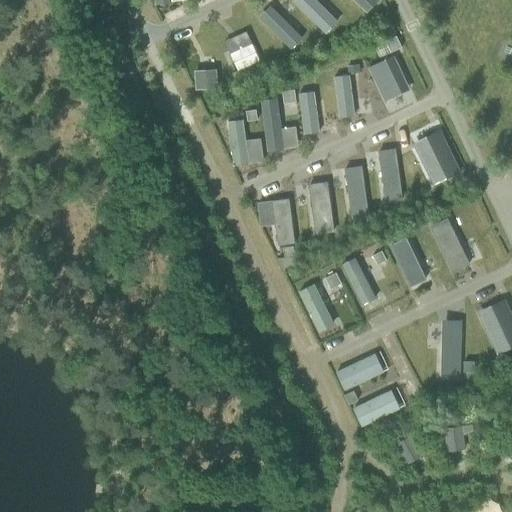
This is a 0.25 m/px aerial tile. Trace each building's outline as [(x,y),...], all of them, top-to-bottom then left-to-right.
[(297,0),(302,27),(319,25),(315,0),(297,0)] [(353,0),(367,14),(381,0),(353,0)] [(385,41),(390,52),(401,47),(396,36),(385,41)] [(251,64),(237,70),(232,72),(236,79),(254,71),(251,64)] [(347,65),(348,73),(359,72),(358,64),(347,65)] [(196,69),(197,89),(220,88),(219,68),(196,69)] [(295,102),(293,90),(282,92),(283,104),(295,102)] [(281,98),(265,99),(267,150),(296,148),(295,124),(283,125),(281,98)] [(247,121),(256,120),(255,110),(245,111),(247,121)] [(234,165),(266,160),(263,137),(248,139),(245,118),(227,121),(234,165)] [(433,173),(453,165),(445,147),(425,156),(433,173)] [(476,213),(455,220),(461,237),(482,231),(476,213)] [(288,264),(295,264),(293,246),(283,248),(284,257),(277,258),(282,269),(288,264)] [(381,251),(373,256),(377,264),(386,260),(381,251)] [(330,289),(341,284),(335,273),(325,278),(330,289)] [(345,391),(389,372),(380,351),(336,370),(345,391)] [(463,371),(473,372),(474,362),(463,362),(463,371)] [(395,387),(351,405),(360,426),(403,408),(395,387)] [(348,404),(357,400),(352,391),(344,395),(348,404)] [(447,452),(463,449),(459,426),(443,429),(447,452)] [(511,431),(498,450),(511,460),(511,459),(511,431)] [(408,436),(394,445),(406,465),(420,457),(408,436)]
